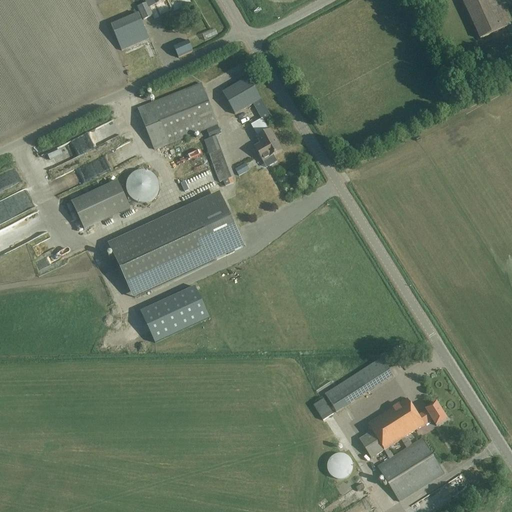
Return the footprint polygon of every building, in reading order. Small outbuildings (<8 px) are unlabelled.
[(149,9),(168,1),(167,0),(144,0),(147,4),(138,8),(144,21),(153,17),(149,9)] [(510,27),(498,0),(461,0),(480,40),(510,27)] [(122,52),(149,40),(139,15),(111,27),(122,52)] [(188,42),(174,48),(178,59),(193,53),(188,42)] [(249,79),(223,94),(228,103),(235,116),(253,105),(262,120),(251,126),(258,138),(257,138),(261,145),(255,149),(264,163),(267,168),(276,163),(273,157),(274,157),(282,152),(270,131),(269,131),(264,123),(271,119),(249,79)] [(201,85),(152,105),(139,110),(155,150),(206,130),(210,139),(221,135),(201,85)] [(204,142),(220,184),(223,182),(225,187),(234,184),(232,179),(235,178),(219,137),(204,142)] [(67,154),(41,162),(46,177),(72,169),(67,154)] [(159,191),(159,189),(159,188),(159,185),(158,183),(157,180),(155,178),(153,176),(151,174),(148,173),(145,172),(143,172),(140,172),(137,173),(134,174),(132,176),(130,178),(128,180),(127,183),(126,185),(126,188),(126,191),(127,194),(128,196),(130,199),(132,201),(134,202),(137,204),(140,204),(143,205),(145,204),(148,204),(151,202),(153,201),(155,199),(157,196),(158,194),(159,191)] [(0,197),(10,192),(4,180),(0,182),(0,197)] [(186,192),(190,190),(186,182),(182,184),(186,192)] [(119,183),(73,204),(86,232),(132,210),(119,183)] [(109,245),(120,268),(134,299),(244,248),(219,194),(109,245)] [(21,206),(0,214),(0,232),(28,221),(21,206)] [(40,238),(32,223),(12,233),(19,248),(40,238)] [(0,239),(0,264),(15,259),(6,237),(0,239)] [(43,258),(55,255),(53,248),(41,251),(43,258)] [(57,261),(45,266),(47,271),(60,266),(57,261)] [(195,288),(141,313),(155,344),(210,319),(195,288)] [(357,376),(325,396),(336,413),(368,393),(357,376)] [(324,400),(314,407),(323,422),(333,416),(324,400)] [(390,461),(377,469),(399,503),(444,474),(422,440),(409,449),(403,439),(432,421),(436,427),(447,420),(436,403),(425,410),(427,412),(418,417),(407,400),(367,425),(372,433),(359,441),(371,460),(384,451),(390,461)] [(341,455),(339,455),(338,455),(336,455),(334,456),(333,457),(332,457),(331,458),(330,460),(329,461),(328,462),(327,464),(327,465),(327,467),(327,469),(327,470),(327,472),(328,473),(328,474),(329,475),(330,476),(331,477),(332,478),(334,479),(335,480),(337,480),(338,480),(340,480),(341,480),(343,480),(344,480),(345,479),(346,478),(348,477),(349,476),(350,475),(351,474),(351,472),(352,472),(352,471),(352,470),(352,469),(352,468),(352,467),(352,466),(352,465),(352,464),(351,462),(350,461),(350,460),(349,459),(348,458),(346,457),(345,456),(343,455),(342,455),(341,455)] [(341,500),(350,494),(347,489),(338,494),(341,500)]
